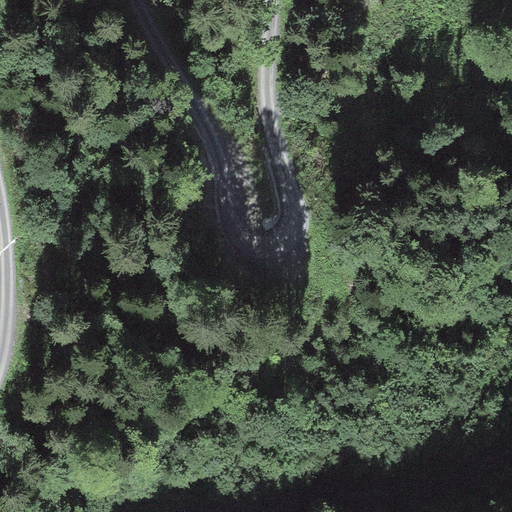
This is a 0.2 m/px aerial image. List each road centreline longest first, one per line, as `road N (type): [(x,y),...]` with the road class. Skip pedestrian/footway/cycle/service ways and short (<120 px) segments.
road 1 (track): [(279,0),(304,236),(289,264),(257,250),(177,33),(152,0)]
road 2 (track): [(0,197),(11,239),(13,318),(0,369)]
